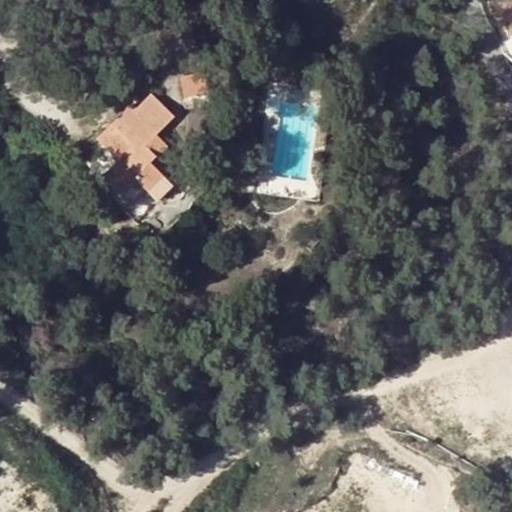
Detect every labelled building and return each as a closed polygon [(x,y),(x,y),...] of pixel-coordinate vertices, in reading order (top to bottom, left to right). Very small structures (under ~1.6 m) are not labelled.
[(511,0),(510,0),(502,2),(510,35),(511,34),(511,0)] [(210,73),(201,80),(213,99),(223,93),(210,73)] [(168,123),(168,106),(158,97),(143,113),(138,109),(103,144),(118,158),(102,174),(144,215),(174,184),(156,166),(174,147),(164,137),(170,129),(168,123)] [(168,106),(168,123),(170,129),(181,119),(168,106)] [(228,141),(225,162),(248,165),(251,144),(228,141)]
